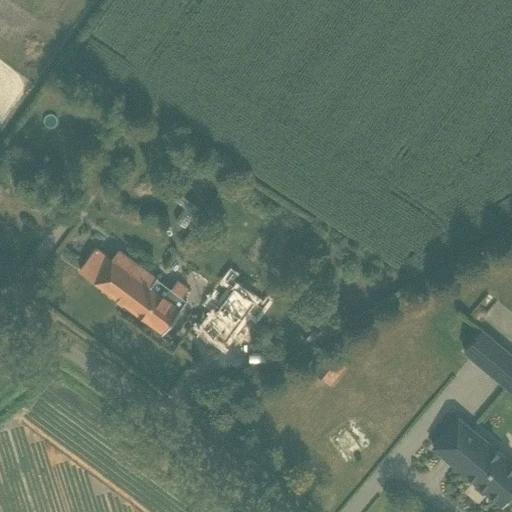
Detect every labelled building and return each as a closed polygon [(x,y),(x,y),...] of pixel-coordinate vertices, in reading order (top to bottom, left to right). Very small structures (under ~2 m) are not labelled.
[(97,248),(80,271),(163,333),(175,317),(188,303),(118,251),(112,259),(97,248)] [(211,301),(211,302),(199,318),(207,324),(204,328),(225,344),(249,311),(257,317),(270,300),(233,272),(226,281),(234,287),(219,307),(211,301)] [(511,354),(481,329),(463,351),(506,387),(511,378),(511,354)] [(310,368),(328,384),(344,366),(326,350),(310,368)] [(322,437),(345,465),(371,444),(348,416),(322,437)] [(433,448),(502,507),(511,495),(511,462),(458,417),(433,448)]
